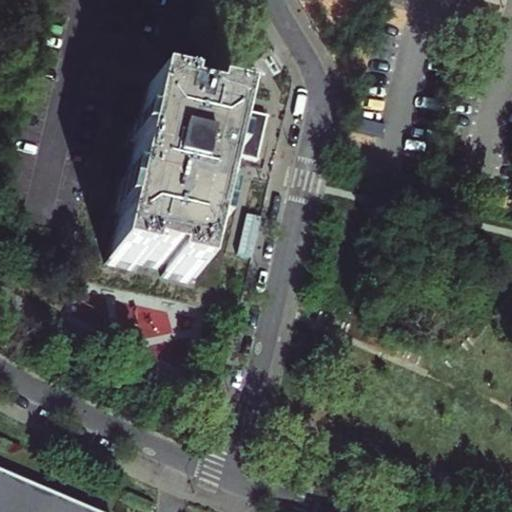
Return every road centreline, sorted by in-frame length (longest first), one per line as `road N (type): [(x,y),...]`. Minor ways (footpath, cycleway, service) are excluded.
road 1 (residential): [(233,480),(320,97),(274,0)]
road 2 (residential): [(233,480),(0,370)]
